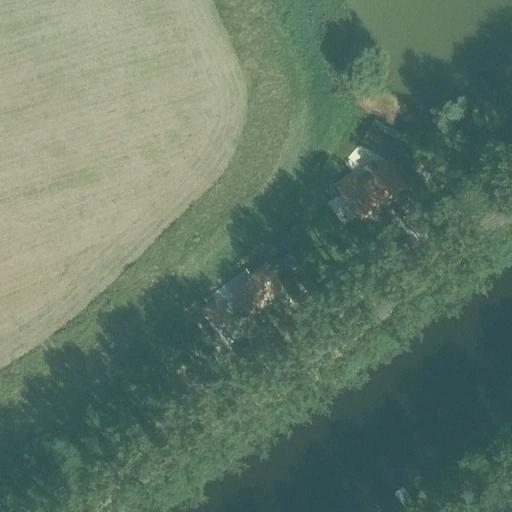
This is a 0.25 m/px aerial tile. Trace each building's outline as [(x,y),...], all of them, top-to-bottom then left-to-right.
[(410,140),(375,119),(363,139),(391,155),(391,154),(399,159),(410,140)] [(354,172),(337,185),(361,218),(376,208),(374,205),(393,192),(395,194),(407,186),(388,160),(380,165),(375,157),(361,167),(366,174),(360,179),(354,172)] [(290,252),(280,259),(295,280),(305,273),(290,252)] [(265,264),(232,290),(247,309),(251,306),(255,311),(284,289),(265,264)] [(305,273),(295,280),(310,301),(320,294),(305,273)] [(232,320),(216,298),(204,307),(219,329),(232,320)]
